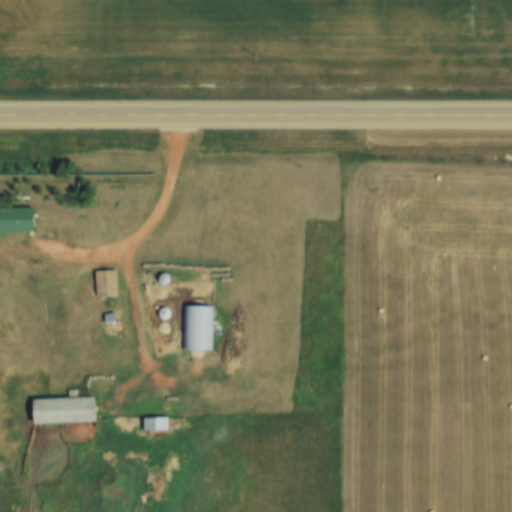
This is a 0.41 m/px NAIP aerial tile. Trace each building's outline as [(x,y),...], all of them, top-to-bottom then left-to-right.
[(0,232),(32,232),(32,207),(0,206),(0,232)] [(115,270),(92,270),(92,297),(115,297),(115,270)] [(181,306),(181,350),(211,350),(211,306),(181,306)] [(92,398),(28,399),(28,424),(93,423),(92,398)] [(165,418),(141,418),(141,430),(165,430),(165,418)]
